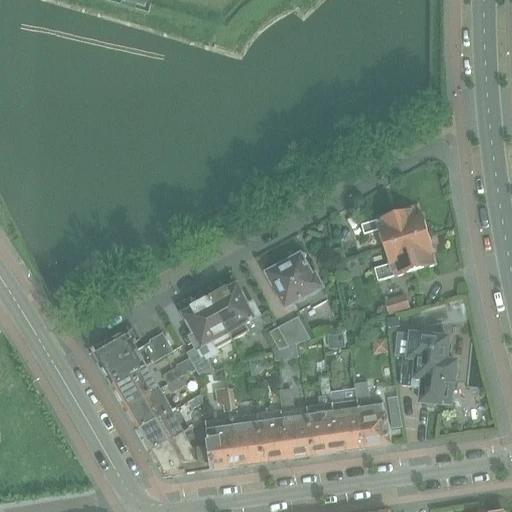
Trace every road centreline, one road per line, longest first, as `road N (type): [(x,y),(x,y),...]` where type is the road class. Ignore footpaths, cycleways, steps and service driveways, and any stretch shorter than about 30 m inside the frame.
road 1 (residential): [(422,151),(52,361)]
road 2 (tertiary): [(187,511),(511,461)]
road 3 (tertiary): [(511,281),(494,178),(484,0)]
road 4 (tertiary): [(126,498),(52,361)]
